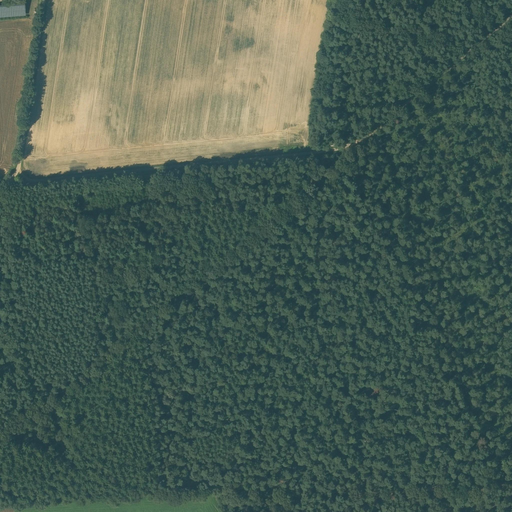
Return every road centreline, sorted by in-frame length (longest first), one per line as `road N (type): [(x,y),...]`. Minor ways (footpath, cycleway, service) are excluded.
road 1 (unclassified): [(6,181),(349,145),(511,19)]
road 2 (track): [(0,437),(302,195),(349,145)]
road 3 (unclassified): [(44,0),(18,169),(6,181)]
